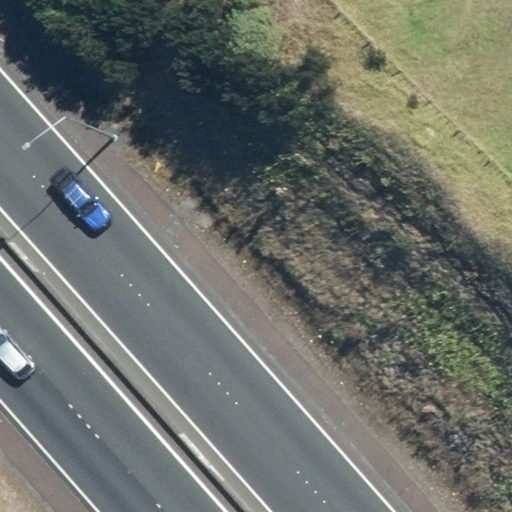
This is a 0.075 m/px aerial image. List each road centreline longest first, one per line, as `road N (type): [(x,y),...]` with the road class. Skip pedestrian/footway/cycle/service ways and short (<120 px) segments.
road 1 (motorway): [(0,129),(339,511)]
road 2 (motorway): [(158,511),(0,335)]
